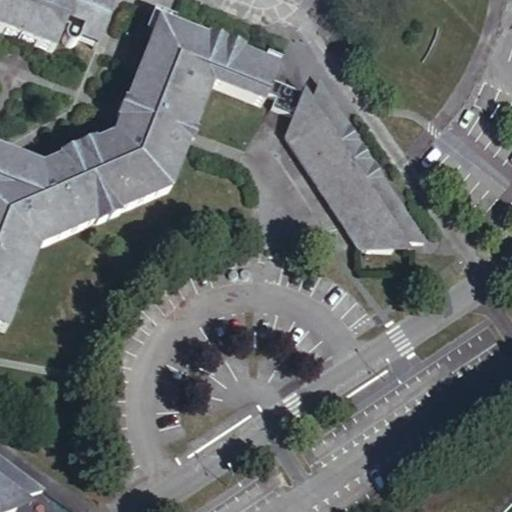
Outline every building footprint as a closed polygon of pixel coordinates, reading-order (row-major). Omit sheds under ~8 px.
[(0,0),(0,330),(11,335),(43,252),(176,193),(194,145),(196,138),(199,131),(216,86),(264,105),(269,94),(274,82),(280,68),(160,21),(125,112),(113,143),(46,172),(0,153),(0,33),(53,55),(63,30),(67,32),(64,37),(63,41),(62,44),(63,45),(64,47),(65,48),(67,50),(72,51),(73,51),(76,50),(79,45),(97,52),(117,0),(116,0),(0,0)] [(292,88),(274,82),(269,94),(279,98),(275,110),(283,113),(296,118),(306,93),(292,88)] [(337,105),(323,83),(314,106),(306,93),(296,118),(288,138),(337,105)] [(428,243),(337,105),(288,138),(364,253),(397,254),(397,242),(406,242),(428,243)] [(414,254),(406,242),(397,242),(397,254),(414,254)] [(50,495),(0,458),(0,511),(22,511),(20,504),(28,502),(50,495)] [(33,511),(39,510),(28,502),(20,504),(22,511),(33,511)]
